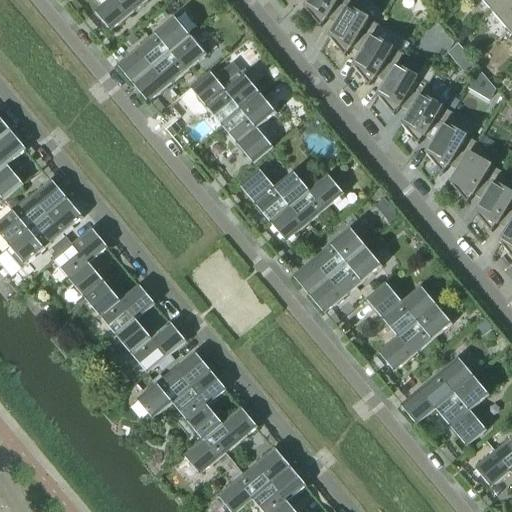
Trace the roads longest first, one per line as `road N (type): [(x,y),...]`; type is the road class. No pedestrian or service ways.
road 1 (residential): [(461,511),(38,0)]
road 2 (residential): [(0,87),(353,511)]
road 3 (residential): [(511,320),(247,0)]
